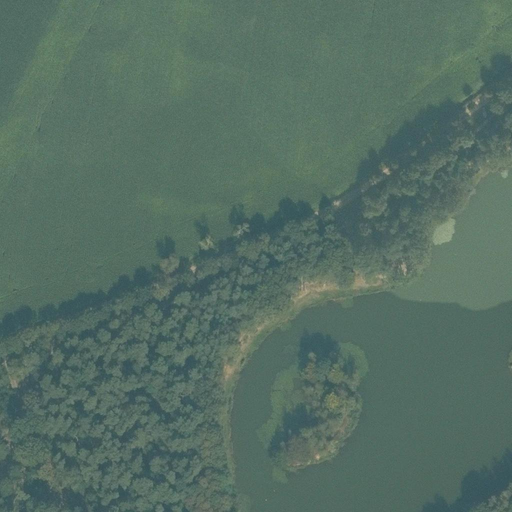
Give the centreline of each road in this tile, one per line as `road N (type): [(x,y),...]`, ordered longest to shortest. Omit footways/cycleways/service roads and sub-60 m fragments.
road 1 (track): [(511,75),(322,217),(1,347)]
road 2 (track): [(5,364),(55,511)]
